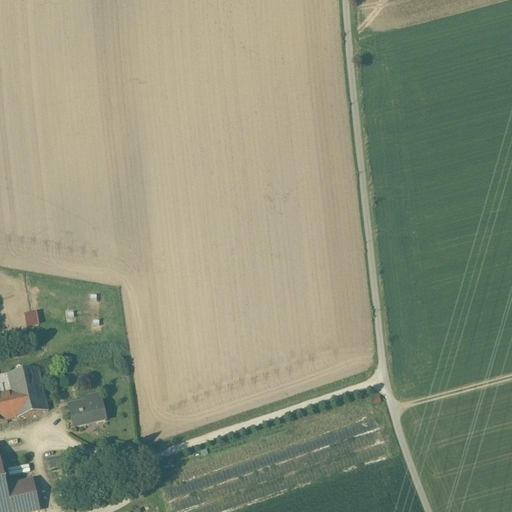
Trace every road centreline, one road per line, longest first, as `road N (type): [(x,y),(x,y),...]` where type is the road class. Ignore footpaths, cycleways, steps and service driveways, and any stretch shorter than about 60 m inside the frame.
road 1 (unclassified): [(392,409),(345,0)]
road 2 (unclassified): [(392,409),(511,377)]
